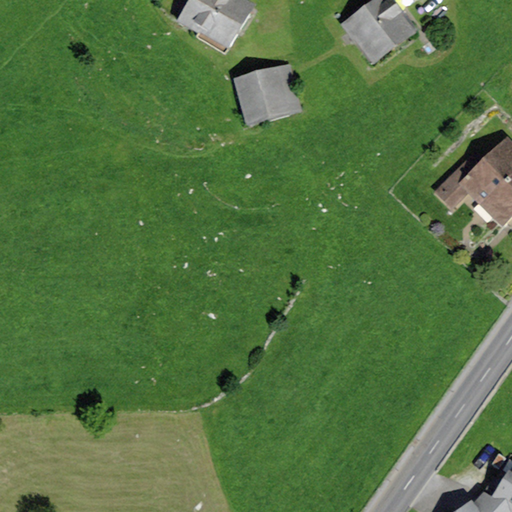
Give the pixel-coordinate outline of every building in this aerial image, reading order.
[(191,0),(176,25),(228,56),(256,11),(237,0),(191,0)] [(392,0),(377,0),(345,23),(375,66),(418,36),(392,0)] [(289,70),(237,82),(248,125),(300,112),(289,70)] [(511,223),(511,147),(507,143),(483,167),(471,155),(433,194),(452,213),(469,196),(505,231),(511,223)] [(511,511),(511,472),(493,499),(465,511),(511,511)]
